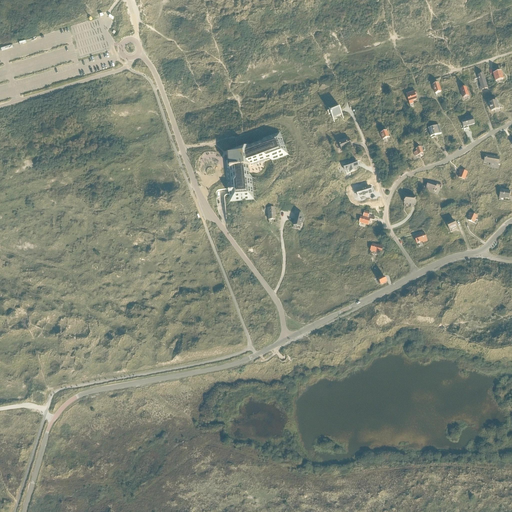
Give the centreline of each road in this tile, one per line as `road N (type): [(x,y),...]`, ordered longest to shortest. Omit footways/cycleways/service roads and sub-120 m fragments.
road 1 (unclassified): [(288,339),(280,308),(201,199),(157,77),(138,53)]
road 2 (tertiary): [(53,419),(83,394),(222,367),(288,339)]
road 3 (track): [(180,146),(287,123),(297,153),(286,171)]
road 4 (residential): [(389,200),(400,180),(511,123)]
road 5 (unclassified): [(0,106),(127,67),(132,58)]
road 6 (unclassified): [(288,339),(416,275)]
